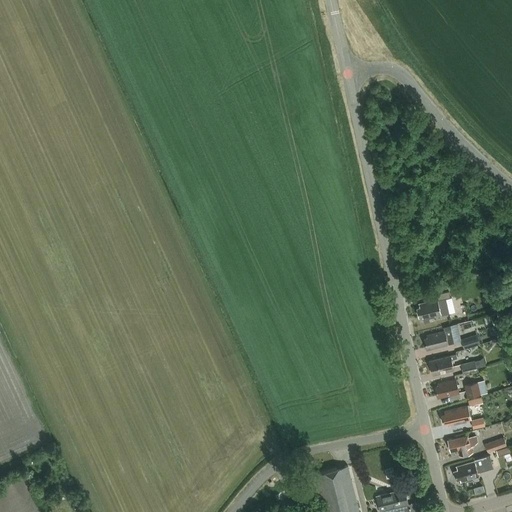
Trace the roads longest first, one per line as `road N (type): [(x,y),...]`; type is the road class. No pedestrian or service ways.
road 1 (residential): [(425,430),(348,74)]
road 2 (residential): [(511,195),(396,73),(348,74)]
road 3 (residential): [(234,511),(265,476),(301,454),(425,430)]
